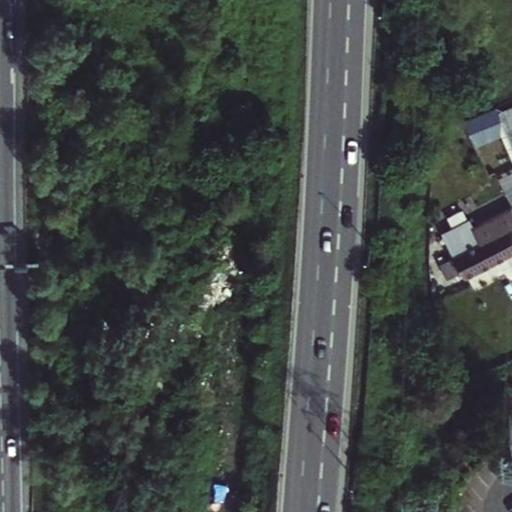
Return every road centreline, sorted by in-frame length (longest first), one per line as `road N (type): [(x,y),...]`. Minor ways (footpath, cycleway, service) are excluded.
road 1 (motorway): [(309,511),(339,0)]
road 2 (trunk): [(4,511),(0,369)]
